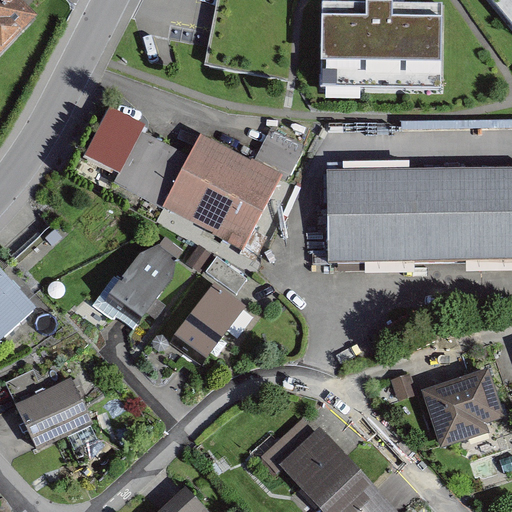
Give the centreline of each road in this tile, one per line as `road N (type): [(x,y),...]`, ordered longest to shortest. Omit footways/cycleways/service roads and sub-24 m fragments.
road 1 (residential): [(102,511),(225,398),(283,378),(317,384),(356,409),(453,511)]
road 2 (unclassified): [(0,190),(43,128),(110,0)]
